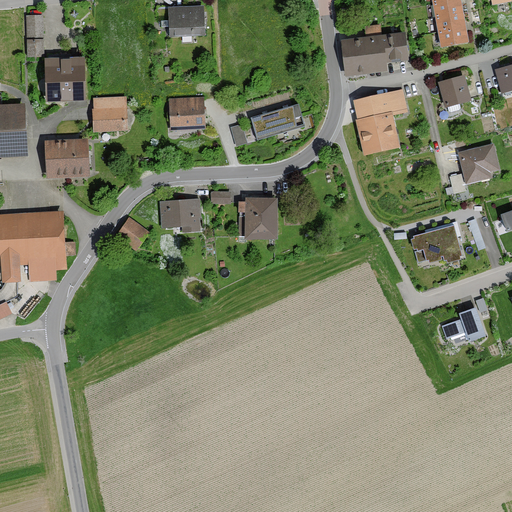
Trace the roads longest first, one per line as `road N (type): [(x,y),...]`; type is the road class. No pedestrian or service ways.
road 1 (tertiary): [(51,328),(67,282),(144,184),(286,165),(326,135),(339,92)]
road 2 (tertiary): [(81,511),(51,328)]
road 3 (residential): [(339,92),(511,50)]
